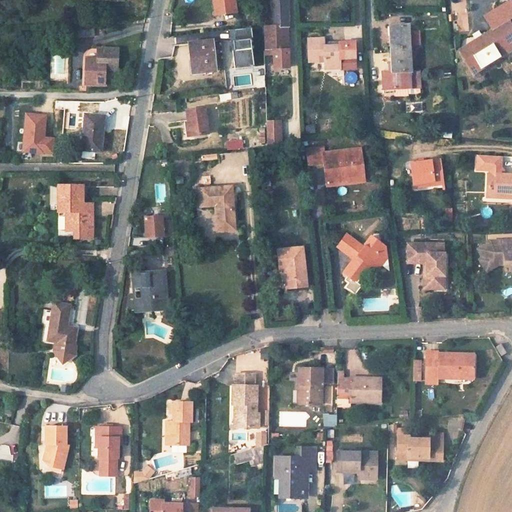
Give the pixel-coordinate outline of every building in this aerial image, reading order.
[(212,0),(214,15),(236,13),(234,0),(212,0)] [(271,0),(272,27),(287,26),(285,0),(271,0)] [(511,4),(510,1),(484,17),(492,30),(511,17),(511,4)] [(482,38),(461,51),(473,73),(511,49),(511,46),(511,45),(511,26),(509,22),(502,26),(503,29),(483,41),(482,38)] [(93,25),(69,26),(68,38),(94,36),(94,31),(93,25)] [(408,25),(390,26),(392,70),(393,76),(383,76),(384,92),(394,92),(394,88),(420,87),(419,70),(410,70),(408,25)] [(272,27),(263,27),(264,55),(274,54),(274,68),(288,68),(287,26),(272,27)] [(255,67),(253,28),(231,29),(234,69),(255,67)] [(420,32),(413,33),(413,45),(421,45),(420,32)] [(324,67),(340,65),(339,56),(349,55),(348,42),(348,38),(338,39),(339,43),(324,44),(323,41),(323,36),(307,37),(309,60),(323,59),(324,67)] [(211,41),(189,43),(193,72),(214,69),(211,41)] [(104,85),(105,70),(116,71),(117,51),(98,50),(98,58),(87,58),(85,84),(103,85),(104,85)] [(346,72),(346,83),(356,83),(357,73),(346,72)] [(257,88),(266,87),(265,75),(257,76),(257,88)] [(204,107),(185,110),(187,122),(189,136),(207,133),(204,107)] [(65,109),(55,108),(51,150),(61,151),(65,109)] [(104,117),(85,115),(83,137),(76,137),(75,149),(101,151),(104,117)] [(280,120),(266,121),(266,133),(280,133),(280,120)] [(315,124),(305,126),(306,133),(316,132),(315,124)] [(280,133),(266,133),(266,146),(281,144),(280,133)] [(241,139),(226,141),(227,150),(242,148),(241,139)] [(322,147),(307,149),(308,165),(324,163),(326,185),(346,183),(346,179),(363,177),(360,149),(323,154),(322,147)] [(487,168),(487,173),(486,192),(511,193),(511,174),(502,174),(498,165),(499,155),(475,154),(474,167),(487,168)] [(439,159),(410,163),(413,183),(432,180),(432,184),(442,183),(439,159)] [(83,186),(59,186),(59,212),(67,212),(67,230),(74,230),(92,230),(92,215),(87,215),(87,204),(82,203),(83,186)] [(231,187),(198,189),(200,207),(215,206),(216,217),(219,216),(220,230),(221,230),(234,229),(232,207),(230,207),(230,203),(232,201),(231,187)] [(161,215),(144,216),(146,236),(173,234),(172,220),(162,220),(161,215)] [(346,234),(337,246),(343,251),(352,239),(346,234)] [(353,258),(342,272),(356,283),(366,269),(363,266),(366,262),(369,265),(372,267),(379,258),(386,257),(384,246),(380,247),(376,244),(379,242),(370,236),(361,248),(358,245),(358,244),(352,239),(343,251),(349,256),(352,252),(356,255),(353,258)] [(474,249),(479,258),(490,256),(496,265),(502,265),(502,267),(507,267),(507,271),(511,270),(511,251),(505,252),(505,248),(511,247),(511,239),(487,240),(474,249)] [(442,245),(407,246),(408,266),(427,265),(427,278),(424,278),(425,292),(435,291),(435,286),(445,285),(444,255),(443,255),(442,245)] [(301,247),(278,250),(279,269),(284,268),(286,287),(305,286),(301,247)] [(485,272),(496,265),(490,256),(479,258),(477,259),(485,272)] [(379,258),(372,267),(376,270),(386,257),(379,258)] [(163,272),(133,274),(134,287),(140,287),(149,286),(149,292),(141,292),(142,309),(165,307),(163,272)] [(141,297),(132,298),(133,310),(142,309),(141,297)] [(54,311),(45,309),(43,325),(51,326),(49,340),(74,344),(76,329),(67,328),(70,305),(64,305),(55,303),(54,311)] [(500,356),(507,353),(503,343),(496,346),(500,356)] [(438,356),(425,356),(425,377),(427,377),(437,377),(473,377),(473,355),(438,354),(438,356)] [(413,360),(413,381),(423,381),(423,360),(413,360)] [(302,385),(302,404),(320,405),(320,383),(332,384),(332,370),(321,369),(298,369),(298,385),(302,385)] [(253,375),(234,374),(234,386),(232,386),(232,404),(234,404),(238,404),(238,427),(258,427),(258,413),(256,413),(256,386),(253,386),(253,375)] [(342,378),(337,378),(336,399),(349,399),(349,401),(379,403),(379,379),(349,378),(349,382),(342,381),(342,378)] [(349,399),(336,399),(336,406),(349,407),(349,401),(349,399)] [(191,402),(173,401),(173,404),(173,413),(173,421),(172,427),(170,426),(169,444),(187,444),(188,427),(184,426),(184,421),(188,421),(190,422),(191,402)] [(337,427),(337,414),(323,414),(323,427),(337,427)] [(448,418),(448,429),(464,429),(464,418),(448,418)] [(62,469),(68,444),(66,444),(66,425),(44,426),(45,443),(49,444),(48,450),(44,449),(42,459),(49,466),(62,469)] [(120,427),(100,427),(100,438),(98,438),(98,447),(98,458),(100,458),(99,469),(116,469),(116,458),(118,458),(118,444),(118,438),(120,438),(120,427)] [(408,428),(396,428),(396,436),(408,436),(408,428)] [(268,445),(268,432),(256,433),(257,445),(268,445)] [(408,436),(396,436),(396,458),(408,458),(408,456),(427,456),(427,459),(442,460),(442,440),(428,439),(412,439),(408,438),(408,436)] [(236,467),(264,460),(261,447),(233,454),(236,467)] [(296,457),(275,457),(275,476),(280,476),(285,476),(285,496),(304,496),(304,470),(312,470),(313,448),(300,447),(300,457),(296,457)] [(376,452),(336,452),(336,468),(358,469),(358,471),(358,478),(376,478),(376,452)] [(151,467),(133,472),(135,481),(154,476),(151,467)] [(200,498),(201,477),(190,477),(190,498),(200,498)] [(132,497),(124,496),(124,509),(132,510),(132,497)] [(162,501),(150,500),(149,511),(188,511),(189,504),(162,503),(162,501)]
